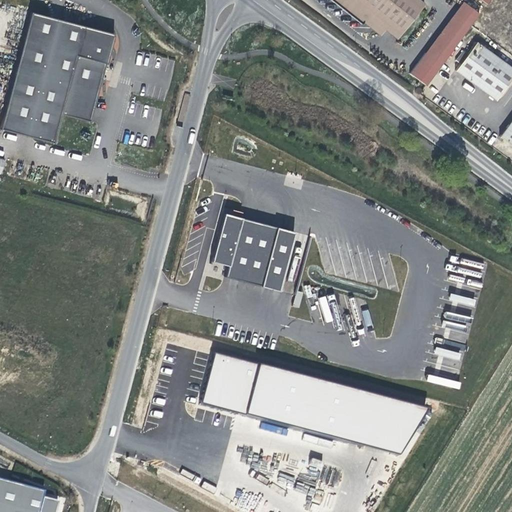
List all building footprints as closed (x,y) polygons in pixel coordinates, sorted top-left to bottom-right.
[(424,4),(418,0),(331,0),(361,24),(363,22),(380,36),(384,30),(396,39),(424,4)] [(478,14),(478,13),(462,1),(424,52),(441,64),(471,23),(478,14)] [(30,12),(3,129),(52,143),(60,114),(88,121),(112,37),(30,12)] [(488,22),(478,14),(471,23),(481,31),(488,22)] [(511,77),(511,68),(476,42),(454,71),(495,101),(511,77)] [(441,64),(424,52),(409,73),(426,85),(441,64)] [(511,119),(499,137),(511,146),(511,119)] [(296,234),(227,215),(214,263),(232,267),(229,278),(281,292),(296,234)] [(428,407),(217,353),(203,403),(402,453),(428,407)] [(37,511),(43,490),(0,478),(0,511),(37,511)]
